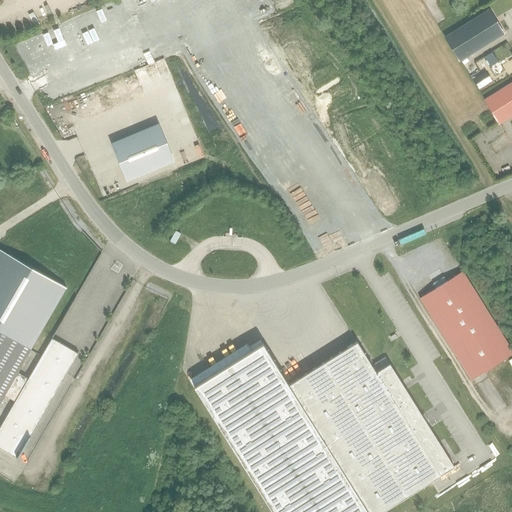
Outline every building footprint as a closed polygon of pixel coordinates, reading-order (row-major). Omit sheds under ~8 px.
[(505,32),(490,6),(442,34),(459,58),(505,32)] [(88,16),(73,22),(78,34),(93,28),(88,16)] [(471,76),(478,88),(491,80),(483,68),(471,76)] [(511,112),(511,79),(482,98),(498,122),(511,112)] [(162,123),(113,141),(128,178),(176,159),(162,123)] [(0,399),(1,398),(11,404),(0,423),(0,448),(19,460),(81,354),(52,337),(27,379),(18,374),(66,290),(0,251),(0,399)] [(469,382),(511,355),(459,273),(416,300),(469,382)] [(195,386),(273,511),(382,511),(454,468),(390,365),(377,373),(358,341),(289,384),(263,343),(195,386)]
